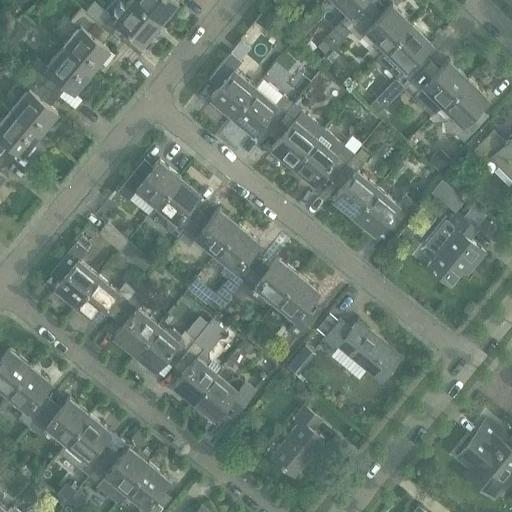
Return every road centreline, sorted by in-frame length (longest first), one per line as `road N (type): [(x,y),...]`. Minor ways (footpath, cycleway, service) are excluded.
road 1 (residential): [(469,361),(149,102)]
road 2 (residential): [(265,511),(0,286)]
road 3 (residential): [(0,284),(149,102)]
road 4 (residential): [(342,511),(469,361)]
road 5 (residential): [(149,102),(233,0)]
